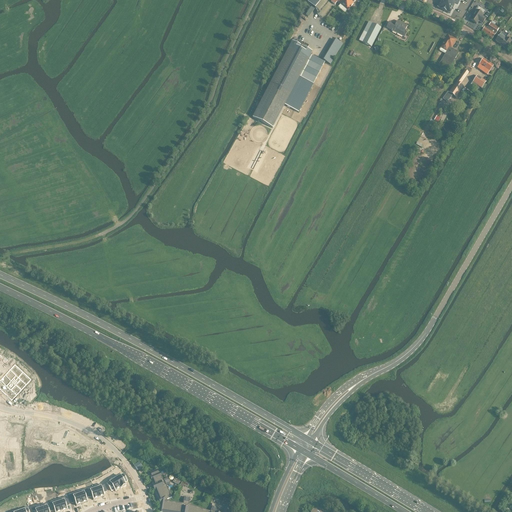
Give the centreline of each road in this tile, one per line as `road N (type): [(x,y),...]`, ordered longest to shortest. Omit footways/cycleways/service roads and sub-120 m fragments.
road 1 (primary): [(306,438),(0,273)]
road 2 (primary): [(0,286),(299,448)]
road 3 (unclassified): [(102,232),(133,212),(205,111),(255,0)]
road 4 (tertiary): [(357,381),(416,344),(511,184)]
road 5 (residential): [(145,497),(100,438),(68,420),(0,408)]
road 6 (primary): [(429,511),(312,442)]
road 7 (tertiary): [(511,60),(462,25),(397,0)]
